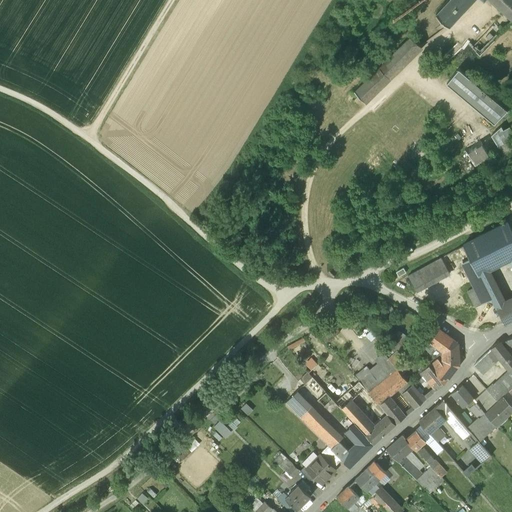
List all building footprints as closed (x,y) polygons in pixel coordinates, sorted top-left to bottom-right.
[(511,0),(447,0),(435,14),(449,26),(472,0),(493,0),(511,16),(511,0)] [(486,54),(508,30),(498,21),(476,45),(486,54)] [(410,38),(354,93),(365,103),(421,47),(410,38)] [(450,79),(498,120),(507,110),(459,69),(450,79)] [(493,125),(498,120),(450,79),(446,84),(493,125)] [(499,148),(503,156),(510,162),(511,160),(511,146),(509,142),(511,139),(511,131),(510,127),(503,130),(501,126),(491,136),(499,148)] [(482,144),(468,152),(475,164),(489,156),(482,144)] [(503,156),(496,161),(500,168),(510,162),(503,156)] [(511,230),(507,221),(462,244),(470,259),(478,275),(479,274),(483,273),(488,270),(511,259),(511,261),(511,230)] [(450,273),(441,258),(408,276),(417,291),(450,273)] [(492,299),(479,274),(478,275),(470,259),(463,263),(463,265),(474,288),(482,304),(492,299)] [(403,268),(396,272),(399,276),(406,272),(403,268)] [(483,273),(479,274),(492,299),(493,301),(502,296),(488,270),(483,273)] [(482,304),(474,288),(467,291),(476,307),(482,304)] [(511,300),(505,304),(502,296),(493,301),(501,316),(505,324),(511,320),(511,300)] [(318,334),(328,345),(342,332),(332,321),(318,334)] [(441,362),(438,359),(421,372),(436,391),(444,384),(459,365),(458,343),(456,342),(451,338),(446,334),(445,334),(439,329),(430,342),(443,352),(443,360),(441,362)] [(389,348),(377,335),(371,340),(384,353),(389,348)] [(511,357),(499,342),(491,348),(491,349),(498,358),(503,365),(511,374),(511,373),(511,357)] [(394,353),(389,348),(384,353),(388,358),(394,353)] [(491,349),(486,354),(493,362),(498,358),(491,349)] [(394,353),(388,358),(397,369),(401,374),(410,367),(396,350),(394,353)] [(486,354),(473,366),(480,374),(493,362),(486,354)] [(397,369),(388,358),(371,372),(359,381),(365,388),(369,392),(397,369)] [(346,383),(323,359),(308,373),(313,377),(326,392),(330,397),(343,385),(346,383)] [(367,367),(356,377),(359,381),(371,372),(367,367)] [(397,369),(369,392),(379,404),(390,396),(389,394),(406,380),(401,374),(397,369)] [(308,373),(308,372),(300,380),(305,385),(313,377),(308,373)] [(511,374),(490,394),(498,402),(509,391),(511,388),(511,374)] [(353,387),(344,395),(350,401),(365,388),(359,381),(353,387)] [(350,401),(344,395),(353,387),(351,384),(343,385),(331,396),(362,430),(370,423),(350,401)] [(412,385),(402,394),(415,409),(427,399),(422,394),(421,395),(412,385)] [(462,385),(452,394),(463,407),(473,398),(462,385)] [(312,405),(298,390),(285,403),(331,450),(339,441),(339,440),(308,409),(312,405)] [(330,397),(326,392),(318,400),(327,410),(329,409),(331,412),(338,405),(330,397)] [(498,403),(498,402),(490,394),(478,404),(486,414),(493,407),(498,403)] [(406,416),(390,396),(379,404),(388,414),(396,424),(406,416)] [(498,403),(493,407),(504,419),(511,411),(511,406),(504,397),(498,403)] [(440,414),(449,406),(444,400),(435,408),(440,414)] [(250,414),(254,408),(248,403),(243,409),(250,414)] [(478,404),(476,403),(470,408),(480,419),(485,414),(486,414),(478,404)] [(458,418),(449,406),(440,414),(446,420),(449,426),(458,418)] [(435,408),(419,422),(422,425),(430,435),(438,428),(446,420),(440,414),(435,408)] [(480,419),(468,430),(472,433),(479,442),(496,426),(485,414),(480,419)] [(380,418),(372,425),(370,423),(362,430),(362,431),(374,444),(396,425),(389,416),(382,421),(380,418)] [(458,418),(449,426),(454,433),(464,424),(458,418)] [(217,422),(212,427),(226,441),(231,436),(217,422)] [(362,431),(355,423),(346,431),(357,443),(351,449),(360,458),(374,444),(362,431)] [(464,424),(454,433),(462,442),(472,433),(468,430),(464,424)] [(422,425),(406,439),(413,448),(416,450),(423,458),(429,453),(424,448),(422,450),(419,447),(425,442),(428,445),(434,439),(430,435),(422,425)] [(472,433),(462,442),(468,450),(479,442),(472,433)] [(403,436),(387,450),(404,468),(408,472),(414,467),(404,456),(413,448),(406,439),(403,436)] [(175,454),(180,459),(197,443),(192,438),(175,454)] [(339,441),(331,450),(350,468),(359,459),(360,458),(351,449),(349,451),(339,441)] [(491,456),(479,442),(468,450),(481,464),(491,456)] [(470,468),(454,449),(447,454),(463,473),(470,468)] [(429,453),(423,458),(428,464),(434,459),(429,453)] [(299,470),(282,454),(274,461),(293,478),(299,470)] [(307,469),(317,479),(322,484),(335,470),(320,455),(307,469)] [(439,465),(434,459),(428,464),(431,466),(433,469),(439,465)] [(385,473),(375,461),(356,480),(367,491),(385,473)] [(439,465),(433,469),(439,475),(438,475),(441,478),(446,473),(439,465)] [(317,479),(307,469),(305,466),(300,471),(313,484),(317,479)] [(422,475),(416,480),(424,489),(438,475),(439,475),(433,469),(431,466),(422,475)] [(470,468),(463,473),(467,477),(475,470),(472,466),(470,468)] [(414,467),(408,472),(416,480),(422,475),(414,467)] [(286,498),(285,498),(297,510),(311,497),(309,495),(311,493),(308,490),(310,489),(302,481),(286,498)] [(360,497),(349,486),(337,497),(348,508),(354,503),(360,497)] [(391,503),(378,489),(371,495),(385,510),(391,503)] [(286,498),(283,495),(278,500),(290,511),(295,511),(297,510),(285,498),(286,498)] [(393,501),(391,503),(385,510),(387,511),(401,511),(403,511),(393,501)] [(271,511),(273,510),(265,502),(255,511),(271,511)] [(362,511),(354,503),(348,508),(350,511),(362,511)]
